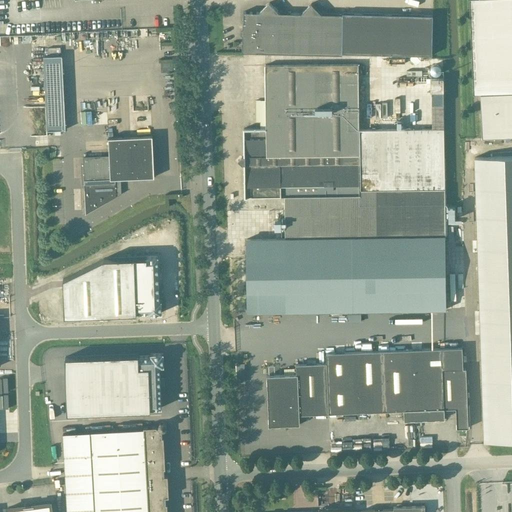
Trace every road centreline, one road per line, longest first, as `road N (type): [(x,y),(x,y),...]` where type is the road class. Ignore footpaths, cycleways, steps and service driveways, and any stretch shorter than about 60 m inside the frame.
road 1 (tertiary): [(213,330),(199,0)]
road 2 (unclassified): [(220,473),(454,463)]
road 3 (unclassified): [(213,330),(22,335)]
road 4 (unclassified): [(22,335),(22,474),(0,477)]
road 5 (tertiary): [(220,473),(213,330)]
road 6 (unclassified): [(0,161),(14,162),(20,285)]
